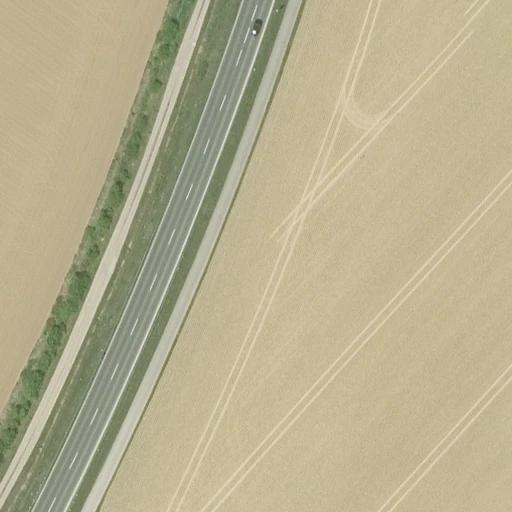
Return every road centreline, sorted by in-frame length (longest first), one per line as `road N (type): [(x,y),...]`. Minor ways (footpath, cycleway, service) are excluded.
road 1 (secondary): [(52,511),(114,388),(265,0)]
road 2 (track): [(0,511),(72,362),(205,0)]
road 3 (track): [(93,511),(166,361),(296,0)]
